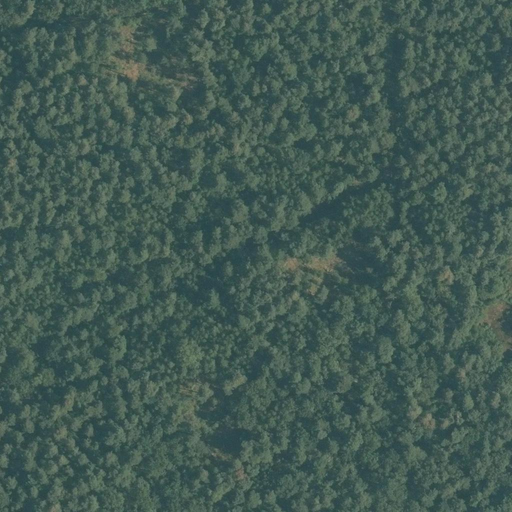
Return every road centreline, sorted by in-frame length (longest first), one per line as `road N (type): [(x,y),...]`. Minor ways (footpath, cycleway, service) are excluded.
road 1 (track): [(382,0),(390,172),(165,295)]
road 2 (track): [(244,0),(0,34)]
